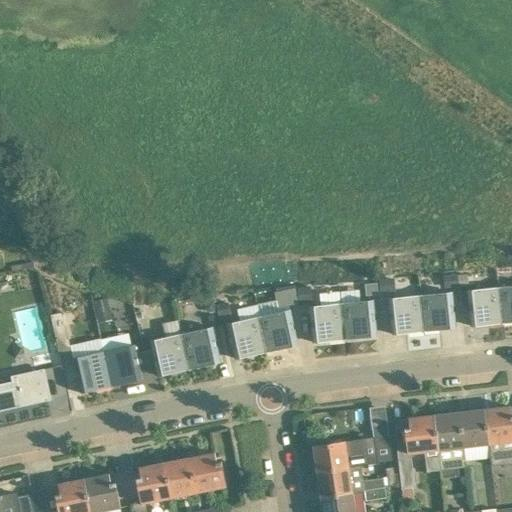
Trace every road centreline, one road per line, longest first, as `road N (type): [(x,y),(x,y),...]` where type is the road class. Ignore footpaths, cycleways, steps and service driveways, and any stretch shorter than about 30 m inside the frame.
road 1 (residential): [(0,448),(270,387)]
road 2 (residential): [(270,387),(511,357)]
road 3 (residential): [(270,387),(288,511)]
